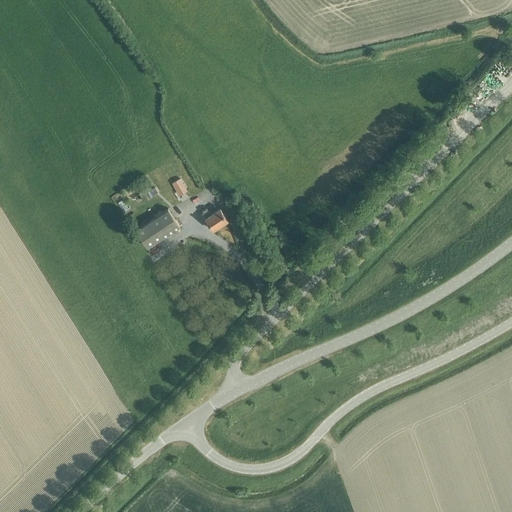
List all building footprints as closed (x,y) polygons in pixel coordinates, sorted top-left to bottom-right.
[(171,183),(179,195),(187,190),(180,178),(171,183)] [(150,186),(139,193),(143,200),(158,190),(155,186),(151,188),(150,186)] [(179,226),(168,208),(136,229),(148,247),(179,226)] [(212,230),(227,221),(219,209),(209,215),(206,209),(202,212),(205,218),(204,218),(212,230)] [(278,255),(273,260),(278,265),(283,261),(278,255)]
